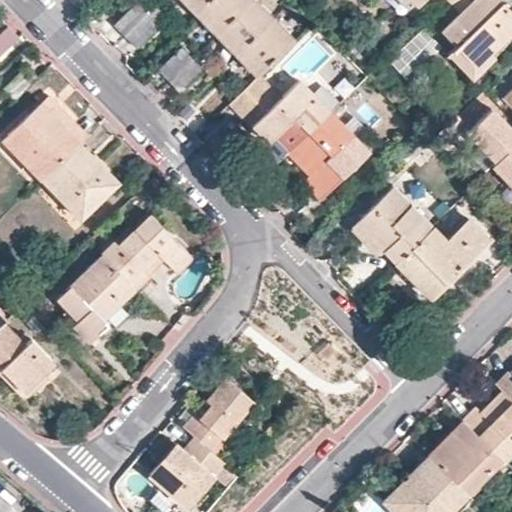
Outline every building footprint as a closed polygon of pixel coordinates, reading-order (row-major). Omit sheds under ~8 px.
[(125,33),(147,11),(136,0),(135,0),(114,22),(125,33)] [(209,0),(183,0),(191,8),(196,13),(209,0)] [(250,0),(209,0),(196,13),(201,18),(216,33),(250,0)] [(273,17),(256,0),(250,0),(216,33),(231,48),(236,53),(273,17)] [(450,0),(460,10),(441,28),(456,44),(449,51),(473,76),(511,38),(511,11),(505,4),(501,0),(450,0)] [(158,22),(147,11),(125,33),(136,44),(148,32),(149,31),(158,22)] [(294,39),(273,17),(236,53),(242,59),(257,75),(294,39)] [(0,31),(0,53),(8,45),(18,36),(8,25),(0,31)] [(402,86),(429,60),(411,41),(384,67),(402,86)] [(170,79),(192,57),(181,46),(159,67),(170,79)] [(203,68),(192,57),(170,79),(180,90),(193,78),(194,77),(203,68)] [(5,86),(15,97),(38,75),(27,65),(5,86)] [(279,96),(257,75),(233,98),(230,101),(251,123),(268,141),(274,137),(288,151),(330,111),(298,78),(279,96)] [(200,109),(211,120),(230,101),(233,98),(222,87),(200,109)] [(48,95),(41,101),(55,116),(62,110),(48,95)] [(27,165),(40,179),(42,178),(80,141),(79,141),(68,129),(74,123),(69,117),(62,110),(55,116),(41,101),(7,135),(32,160),(27,165)] [(369,151),(330,111),(288,151),(301,164),(309,173),(303,180),(321,199),(369,151)] [(79,141),(80,141),(87,134),(74,123),(68,129),(79,141)] [(1,140),(27,165),(32,160),(7,135),(1,140)] [(80,141),(42,178),(79,217),(118,180),(98,159),(80,141)] [(365,226),(397,260),(433,225),(393,183),(357,218),(365,226)] [(102,253),(136,287),(142,280),(149,273),(141,265),(156,250),(164,259),(178,273),(194,256),(151,213),(120,244),(116,240),(102,253)] [(433,225),(397,260),(420,283),(432,295),(488,240),(467,218),(446,238),(433,225)] [(156,250),(141,265),(149,273),(164,259),(156,250)] [(123,299),(136,287),(102,253),(70,284),(58,296),(79,318),(73,323),(91,340),(100,331),(107,324),(109,322),(105,317),(123,299)] [(0,323),(4,320),(18,306),(0,287),(0,323)] [(131,307),(123,299),(105,317),(109,322),(107,324),(111,327),(131,307)] [(0,370),(4,367),(26,390),(39,377),(55,361),(32,336),(25,343),(4,320),(0,323),(0,370)] [(504,371),(498,377),(503,382),(511,390),(511,366),(511,367),(510,365),(504,371)] [(196,412),(184,425),(196,435),(217,452),(228,437),(223,434),(235,420),(254,398),(227,375),(209,397),(213,402),(201,415),(196,412)] [(464,410),(505,450),(511,442),(511,390),(503,382),(490,394),(496,400),(491,406),(484,400),(480,395),(472,403),(464,410)] [(490,394),(484,400),(491,406),(496,400),(490,394)] [(209,397),(196,412),(201,415),(213,402),(209,397)] [(470,484),(505,450),(464,410),(456,419),(451,424),(456,429),(435,450),(470,484)] [(240,425),(235,420),(223,434),(228,437),(240,425)] [(430,445),(435,450),(456,429),(451,424),(430,445)] [(217,452),(196,435),(189,443),(184,450),(177,443),(160,463),(150,473),(188,505),(225,460),(217,452)] [(155,458),(160,463),(177,443),(172,439),(155,458)] [(456,499),(470,484),(435,450),(430,445),(417,458),(404,471),(409,476),(394,492),(413,511),(451,511),(460,503),(456,499)] [(475,489),(509,455),(505,450),(470,484),(475,489)] [(388,487),(394,492),(409,476),(404,471),(388,487)] [(384,492),(404,511),(413,511),(394,492),(388,487),(384,492)] [(8,511),(0,502),(0,511),(8,511)]
